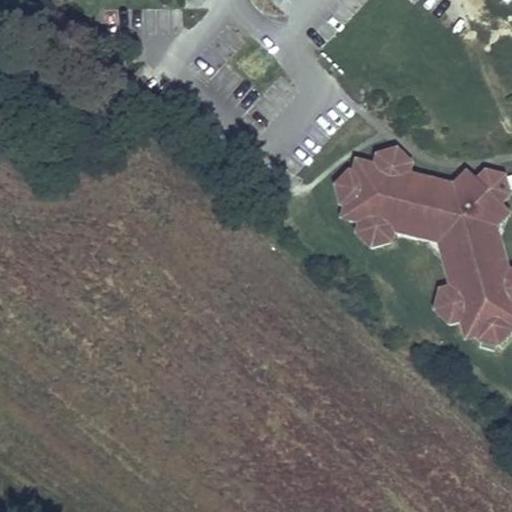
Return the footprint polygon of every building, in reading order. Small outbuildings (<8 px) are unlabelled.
[(511,172),(508,174),(507,173),(490,169),(482,177),(473,168),(464,178),(467,185),(463,189),(455,191),(450,190),(448,183),(436,179),(433,189),(426,187),(419,181),(421,176),(411,174),(415,161),(400,147),(389,151),(382,153),(379,164),(367,162),(365,173),(360,172),(352,204),(356,206),(353,218),(365,220),(362,231),(376,245),(396,240),(398,226),(408,229),(409,225),(418,222),(425,224),(423,233),(435,236),(441,231),(445,232),(451,238),(453,243),(447,248),(451,261),(459,258),(462,265),(460,274),(455,275),(457,285),(446,288),(442,307),(456,321),(467,317),(470,329),(482,325),(484,330),(511,321),(511,270),(509,260),(504,261),(497,255),(496,248),(505,246),(501,233),(493,231),(492,226),(494,218),(498,214),(505,216),(511,209),(511,205),(505,198),(511,190),(511,187),(511,184),(511,183),(511,172)] [(436,179),(421,176),(419,181),(426,187),(433,189),(436,179)] [(464,178),(448,183),(450,190),(455,191),(463,189),(467,185),(464,178)] [(505,216),(498,214),(494,218),(492,226),(493,231),(501,233),(505,216)] [(409,225),(408,229),(423,233),(425,224),(418,222),(409,225)] [(441,231),(435,236),(447,248),(453,243),(451,238),(445,232),(441,231)] [(504,261),(509,260),(505,246),(496,248),(497,255),(504,261)] [(459,258),(451,261),(455,275),(460,274),(462,265),(459,258)] [(511,321),(484,330),(511,353),(511,321)]
